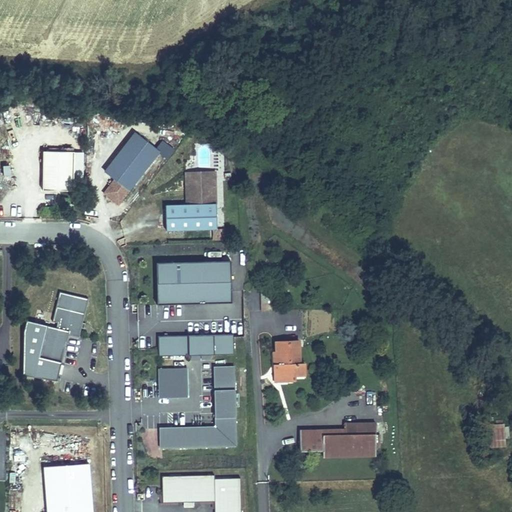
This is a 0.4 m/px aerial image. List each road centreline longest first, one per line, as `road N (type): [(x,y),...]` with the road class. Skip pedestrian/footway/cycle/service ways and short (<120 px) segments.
road 1 (residential): [(0,231),(80,233),(115,265),(124,511)]
road 2 (unknown): [(4,467),(5,428),(19,411),(194,408),(201,368)]
road 3 (unknown): [(117,321),(241,322)]
road 4 (unknown): [(258,462),(302,419),(362,404)]
